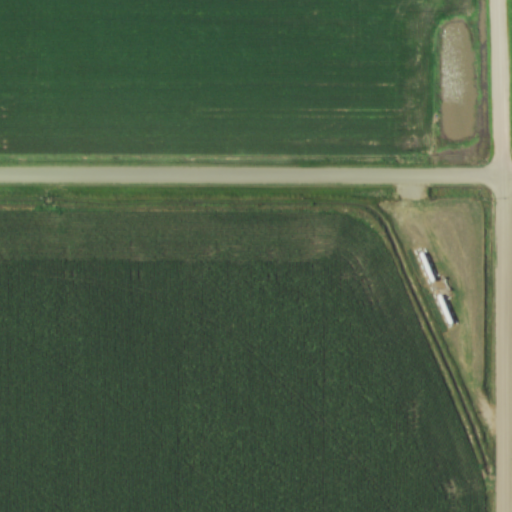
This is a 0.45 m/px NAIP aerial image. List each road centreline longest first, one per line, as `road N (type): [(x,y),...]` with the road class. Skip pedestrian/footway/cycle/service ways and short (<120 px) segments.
road 1 (residential): [(495,0),(504,511)]
road 2 (residential): [(511,174),(0,176)]
